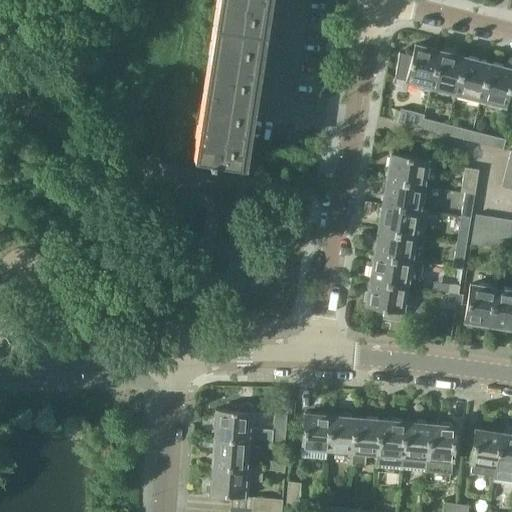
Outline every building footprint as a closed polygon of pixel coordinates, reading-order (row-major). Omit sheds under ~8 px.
[(220,0),(196,155),(210,157),(209,161),(214,162),(215,158),(241,162),(265,0),(220,0)] [(430,86),(439,49),(414,43),(411,54),(400,51),(394,76),(430,86)] [(430,86),(455,92),(464,56),(439,49),(430,86)] [(479,98),(488,62),(464,56),(455,92),(479,98)] [(479,98),(503,105),(511,71),(511,68),(488,62),(479,98)] [(393,119),(396,109),(389,108),(387,118),(393,119)] [(421,128),(423,118),(424,114),(400,108),(397,122),(421,128)] [(421,128),(444,134),(447,124),(423,118),(421,128)] [(444,134),(468,140),(471,130),(447,124),(444,134)] [(471,130),(468,140),(503,148),(505,139),(471,130)] [(501,186),(511,188),(511,150),(510,150),(501,186)] [(384,178),(421,183),(425,157),(389,152),(384,178)] [(473,192),(476,170),(463,167),(459,190),(473,192)] [(380,203),(417,208),(421,183),(384,178),(380,203)] [(376,228),(413,234),(417,208),(380,203),(376,228)] [(461,215),(471,217),(472,208),(462,206),(461,215)] [(483,239),(486,216),(475,214),(470,243),(504,248),(504,242),(494,241),(483,239)] [(457,241),(466,242),(471,217),(461,215),(457,241)] [(483,239),(494,241),(497,217),(486,216),(483,239)] [(494,241),(504,242),(508,219),(497,217),(494,241)] [(372,253),(409,259),(413,234),(376,228),(372,253)] [(466,242),(457,241),(452,267),(462,269),(466,242)] [(417,286),(417,287),(421,287),(422,276),(420,276),(422,262),(409,260),(409,259),(372,253),(368,278),(417,286)] [(415,297),(417,287),(417,286),(368,278),(364,305),(380,307),(380,309),(382,310),(381,317),(399,320),(402,304),(408,304),(409,297),(415,297)] [(488,324),(494,287),(468,282),(461,320),(488,324)] [(449,283),(448,291),(458,292),(459,285),(449,283)] [(488,324),(511,328),(511,289),(494,287),(488,324)] [(458,292),(448,291),(447,302),(461,304),(463,294),(458,293),(458,292)] [(212,438),(250,441),(284,443),(287,416),(274,415),(273,429),(254,428),(255,413),(255,411),(255,409),(254,408),(253,406),(250,403),(247,403),(246,403),(245,403),(244,403),(242,404),(240,406),(239,407),(238,408),(237,410),(237,412),(214,410),(212,438)] [(327,449),(330,415),(305,412),(302,447),(327,449)] [(327,449),(352,451),(355,417),(330,415),(327,449)] [(366,452),(377,453),(380,419),(355,417),(352,451),(351,465),(364,466),(366,452)] [(378,464),(402,466),(405,421),(380,419),(377,453),(376,464),(378,464)] [(402,466),(426,469),(431,423),(405,421),(402,466)] [(431,423),(426,469),(426,472),(451,473),(452,459),(453,460),(456,425),(431,423)] [(495,476),(503,433),(476,429),(471,462),(472,462),(471,472),(495,476)] [(511,434),(503,433),(495,476),(495,478),(511,480),(511,434)] [(248,469),(248,468),(250,441),(212,438),(210,465),(248,469)] [(269,470),(284,471),(285,462),(270,461),(269,470)] [(268,470),(248,469),(210,465),(208,493),(246,497),(247,480),(261,481),(261,479),(267,480),(268,470)] [(301,511),(320,511),(322,505),(299,501),(301,483),(288,481),(285,510),(301,511)] [(252,497),(251,510),(271,511),(279,511),(280,500),(252,497)] [(442,511),(455,511),(457,504),(444,502),(442,511)]
